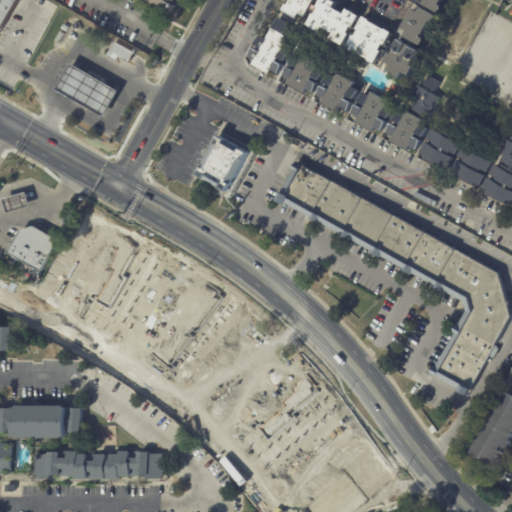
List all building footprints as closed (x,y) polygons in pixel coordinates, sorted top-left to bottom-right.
[(0,0),(23,0),(6,32),(0,28),(0,0)] [(177,0),(176,2),(180,4),(177,8),(175,7),(171,14),(146,0),(177,0)] [(315,0),(313,4),(318,6),(321,0),(332,0),(336,2),(333,8),(344,14),(347,9),(360,16),(353,27),(358,29),(364,17),(371,20),(370,21),(386,30),(386,29),(393,32),(389,39),(395,42),(391,50),(384,46),(383,48),(389,52),(385,58),(380,55),(375,64),(369,60),(369,59),(354,50),(353,52),(347,48),(354,35),(350,33),(343,45),(331,38),(334,33),(322,27),(319,32),(307,25),(314,13),(309,10),(306,16),(300,13),(297,18),(299,19),(299,20),(283,11),(286,4),(288,5),(290,0),(315,0)] [(442,0),(440,5),(443,7),(440,13),(425,5),(428,0),(442,0)] [(404,29),(414,10),(420,13),(423,8),(437,16),(434,23),(431,21),(422,37),(425,39),(421,45),(407,37),(410,32),(404,29)] [(283,44),(281,48),(287,51),(281,61),(274,57),(272,61),(280,65),(275,73),(267,69),(265,73),(250,65),(252,60),(246,56),(250,48),(257,51),(259,48),(252,44),(257,35),(264,39),(270,28),(268,27),(275,16),(287,24),(281,34),(283,35),(279,42),(283,44)] [(73,27),(70,32),(65,29),(67,24),(73,27)] [(68,34),(62,44),(58,42),(64,32),(68,34)] [(422,52),(417,60),(415,59),(412,64),(415,66),(410,74),(404,71),(401,77),(389,70),(392,64),(385,61),(391,52),(394,54),(397,49),(395,48),(400,39),(422,52)] [(138,53),(133,62),(123,57),(121,61),(110,56),(119,41),(138,53)] [(323,63),(320,68),(327,71),(321,81),(314,76),(312,80),(319,84),(315,92),(309,89),(306,94),(289,84),(292,79),(285,76),(290,67),(297,71),(299,68),(292,63),(297,54),(304,58),(307,54),(323,63)] [(78,63),(127,91),(112,117),(93,106),(92,108),(79,100),(79,99),(63,90),(78,63)] [(356,82),(354,87),(360,90),(355,100),(348,95),(346,99),(353,103),(349,111),(343,107),(340,113),(323,103),(326,98),(319,94),(324,86),(331,90),(333,87),(326,82),(331,73),(338,77),(340,73),(356,82)] [(441,82),(436,91),(433,89),(431,93),(442,98),(430,119),(407,106),(419,85),(426,90),(428,86),(426,85),(431,76),(441,82)] [(384,98),(391,102),(389,106),(395,110),(390,119),(382,114),(380,118),(388,123),(383,131),(377,127),(374,132),(359,122),(361,118),(354,114),(359,106),(364,109),(366,106),(361,102),(366,93),(373,97),(375,93),(384,98)] [(424,121),(422,125),(428,128),(423,137),(415,133),(414,136),(422,141),(417,149),(410,145),(407,150),(391,141),(394,136),(387,132),(392,123),(399,127),(400,124),(394,120),(399,111),(406,115),(408,111),(424,121)] [(446,134),(457,140),(455,143),(460,146),(455,156),(448,152),(447,156),(453,159),(447,169),(442,166),(440,169),(422,159),(424,156),(418,153),(423,143),(429,146),(431,143),(426,140),(431,130),(436,132),(438,129),(446,134)] [(511,136),(501,160),(511,164),(511,136)] [(217,137),(225,142),(226,141),(240,149),(239,150),(245,154),(241,161),(244,163),(231,185),(229,185),(224,193),(217,189),(218,188),(203,179),(202,180),(195,176),(200,168),(201,169),(214,145),(212,144),(216,137),(217,137)] [(489,157),(487,161),(492,163),(487,173),(481,170),(479,173),(485,177),(480,186),(474,183),(472,187),(454,177),(456,173),(451,170),(456,161),(462,164),(464,160),(458,157),(464,147),(468,150),(470,147),(489,157)] [(502,349),(497,358),(491,355),(473,389),(471,388),(467,396),(459,391),(460,389),(431,374),(435,367),(437,368),(456,334),(454,333),(459,324),(460,325),(467,311),(465,302),(444,289),(443,291),(435,287),(436,285),(413,273),(412,274),(404,270),(405,268),(382,255),(381,257),(373,252),(374,251),(350,238),(350,240),(342,235),(343,234),(319,221),(318,223),(310,218),(311,217),(284,202),(283,204),(276,200),(281,191),(283,192),(295,170),(294,169),(298,161),(500,274),(511,316),(496,346),(502,349)] [(511,170),(511,190),(511,192),(511,205),(507,202),(505,205),(487,195),(489,192),(483,188),(489,179),(494,182),(496,178),(491,175),(496,166),(501,168),(503,165),(511,170)] [(11,200),(33,194),(36,207),(14,213),(11,200)] [(61,242),(44,273),(12,254),(25,232),(38,228),(61,242)] [(0,326),(11,327),(11,351),(0,351),(0,326)] [(511,439),(510,443),(511,444),(511,447),(510,451),(503,447),(500,452),(506,455),(503,462),(501,460),(497,467),(472,453),(506,393),(511,396),(511,439)] [(55,439),(22,438),(22,436),(19,436),(19,432),(0,432),(0,408),(18,408),(18,407),(20,407),(20,405),(68,406),(68,408),(84,408),(84,427),(85,427),(85,432),(72,432),(72,437),(69,437),(69,439),(55,439)] [(13,472),(13,474),(0,474),(0,444),(13,444),(13,472)] [(152,452),(152,453),(163,454),(162,456),(165,456),(164,475),(163,475),(162,479),(147,478),(147,476),(141,476),(141,477),(123,476),(123,480),(97,479),(97,478),(91,478),(91,480),(79,479),(79,477),(68,476),(62,475),(62,476),(51,475),(51,479),(34,478),(34,473),(32,473),(33,455),(34,456),(34,453),(49,453),(49,452),(61,452),(60,458),(68,458),(68,451),(80,452),(80,454),(91,455),(91,461),(99,461),(99,454),(112,455),(112,454),(122,454),(122,451),(133,452),(133,458),(140,458),(141,452),(152,452)]
